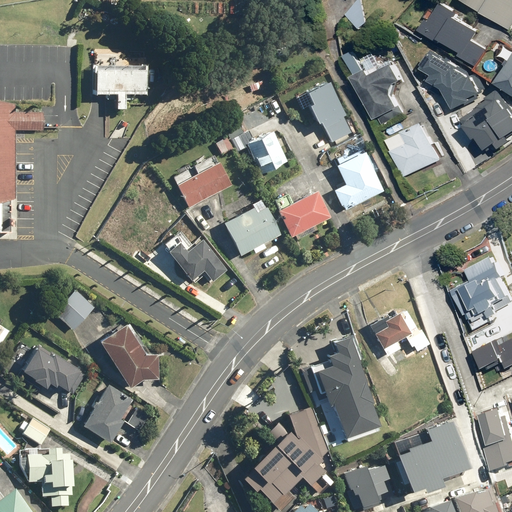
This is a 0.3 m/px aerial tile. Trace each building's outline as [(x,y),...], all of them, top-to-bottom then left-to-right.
[(511,0),(458,0),(510,31),(511,28),(511,0)] [(460,13),(442,1),(429,21),(426,20),(419,31),(438,44),(439,43),(457,54),(455,57),(475,69),(487,50),(473,41),(479,31),(457,17),(460,13)] [(358,4),(345,16),(359,30),(371,18),(358,4)] [(511,57),(495,83),(511,93),(511,57)] [(92,65),(92,92),(146,93),(146,66),(92,65)] [(370,67),(349,79),(374,121),(394,110),(398,116),(404,112),(394,95),(389,98),(370,67)] [(449,112),(449,119),(495,123),(497,98),(480,96),(480,90),(471,90),(471,93),(468,93),(469,82),(455,81),(455,83),(442,82),(440,111),(449,112)] [(326,96),(318,83),(297,95),(303,105),(298,108),(309,126),(311,125),(314,131),(319,128),(328,143),(348,132),(338,114),(336,115),(331,107),(335,105),(329,95),(326,96)] [(0,231),(4,232),(5,206),(13,206),(14,129),(46,130),(46,114),(9,114),(9,107),(0,106),(0,231)] [(441,162),(423,123),(385,141),(403,179),(441,162)] [(248,129),(227,140),(235,155),(244,151),(256,176),(284,162),(270,132),(254,140),(248,129)] [(224,138),(211,144),(218,156),(230,150),(224,138)] [(379,192),(355,151),(328,167),(339,185),(329,191),(341,212),(352,206),(353,208),(379,192)] [(215,161),(171,182),(183,208),(227,187),(215,161)] [(324,219),(311,193),(271,213),(285,239),(324,219)] [(245,205),(247,208),(217,224),(234,257),(247,250),(250,255),(262,248),(260,244),(274,236),(254,199),(245,205)] [(223,269),(196,240),(180,255),(168,243),(158,253),(186,283),(197,273),(208,284),(223,269)] [(503,277),(492,256),(465,270),(471,282),(452,292),(463,314),(466,313),(474,329),(490,321),(487,315),(497,310),(494,304),(509,296),(500,279),(503,277)] [(55,311),(74,329),(95,306),(76,288),(55,311)] [(412,329),(401,309),(376,322),(379,328),(368,334),(379,355),(393,348),(389,341),(398,337),(403,347),(405,346),(408,351),(423,343),(414,328),(412,329)] [(103,337),(132,384),(145,376),(160,376),(159,351),(147,351),(129,321),(103,337)] [(0,345),(11,329),(0,322),(0,345)] [(355,360),(346,335),(326,342),(329,352),(317,356),(321,367),(307,372),(304,364),(293,368),(303,394),(312,390),(317,406),(319,405),(331,438),(368,425),(360,403),(363,402),(349,362),(355,360)] [(53,353),(39,342),(25,365),(51,382),(53,379),(74,393),(86,375),(80,371),(82,367),(55,350),(53,353)] [(110,382),(85,422),(112,439),(126,418),(122,416),(134,396),(110,382)] [(260,458),(258,455),(231,480),(244,494),(247,491),(259,504),(261,502),(270,511),(271,511),(287,498),(279,489),(290,478),(296,484),(300,480),(305,485),(327,465),(321,459),(314,465),(309,459),(321,448),(316,434),(322,431),(320,425),(313,427),(306,408),(285,415),(293,436),(290,440),(273,424),(262,435),(273,446),(260,458)] [(511,460),(511,432),(507,416),(502,417),(500,410),(480,416),(483,427),(479,429),(492,472),(510,466),(509,462),(511,460)] [(51,431),(34,419),(24,434),(41,446),(51,431)] [(453,470),(440,422),(414,429),(418,444),(395,450),(396,453),(381,457),(390,493),(403,490),(404,493),(426,488),(423,478),(453,470)] [(76,486),(74,459),(71,459),(70,453),(64,453),(64,447),(27,449),(29,483),(43,482),(44,498),(53,497),(53,508),(71,507),(70,495),(74,495),(73,486),(76,486)] [(356,466),(336,473),(340,490),(341,489),(343,496),(347,495),(350,508),(366,503),(365,497),(381,491),(379,485),(363,490),(362,484),(378,481),(375,466),(357,470),(356,466)] [(0,511),(34,511),(16,488),(5,496),(1,490),(0,491),(0,511)] [(465,492),(444,499),(448,511),(488,511),(486,505),(491,503),(486,488),(465,494),(465,492)] [(442,511),(439,500),(413,509),(414,511),(442,511)] [(309,511),(301,502),(290,511),(309,511)]
